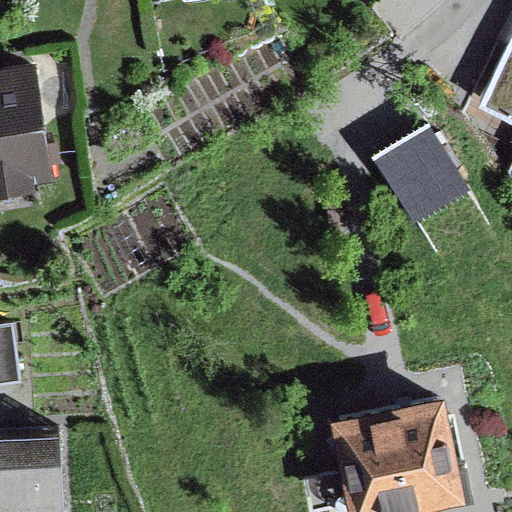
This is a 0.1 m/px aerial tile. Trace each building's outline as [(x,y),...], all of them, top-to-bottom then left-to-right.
[(511,50),(505,47),(480,96),(511,112),(511,50)] [(37,53),(0,59),(0,186),(34,181),(33,175),(56,171),(37,53)] [(427,108),(381,140),(420,197),(466,165),(427,108)] [(14,315),(0,317),(0,377),(23,374),(14,315)] [(332,412),(352,511),(356,511),(467,490),(446,389),(332,412)] [(67,511),(63,427),(0,429),(0,511),(67,511)]
